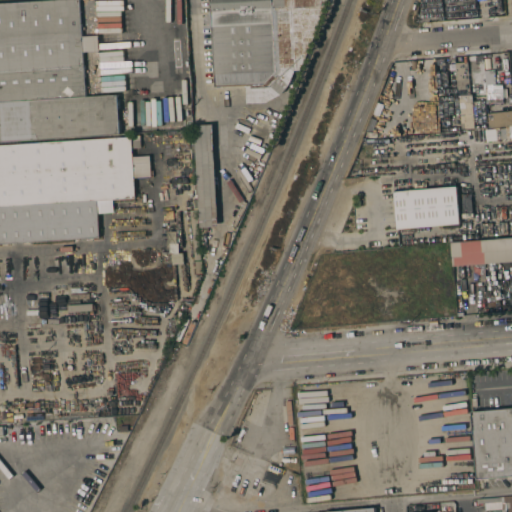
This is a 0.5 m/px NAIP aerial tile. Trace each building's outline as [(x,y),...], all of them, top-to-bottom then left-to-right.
[(0,142),(0,5),(81,0),(83,37),(99,36),(100,51),(84,52),(87,97),(118,95),(121,134),(0,142)] [(328,0),(302,70),(296,71),(290,86),(282,95),(280,96),(265,103),(248,104),(248,93),(253,93),(253,86),(216,87),(211,0),(328,0)] [(464,96),(458,96),(455,63),(461,63),(468,62),(470,95),(464,96)] [(435,67),(438,104),(424,105),(421,68),(435,67)] [(472,82),(458,83),(459,129),(473,129),(472,82)] [(415,132),(404,133),(404,131),(393,132),(391,108),(396,108),(396,104),(413,103),(415,132)] [(511,126),(491,128),(489,128),(488,114),(490,113),(511,111),(511,126)] [(219,227),(201,228),(195,125),(214,124),(219,227)] [(0,145),(132,137),(133,153),(136,199),(0,207),(0,145)] [(457,186),(460,224),(397,230),(394,192),(457,186)] [(511,238),(511,261),(454,266),(452,244),(511,238)] [(93,304),(93,305),(95,305),(95,311),(68,313),(68,305),(93,304)] [(473,412),(511,408),(511,476),(479,480),(473,412)] [(453,502),(455,504),(456,508),(455,508),(456,511),(454,511),(442,511),(441,503),(453,502)]
